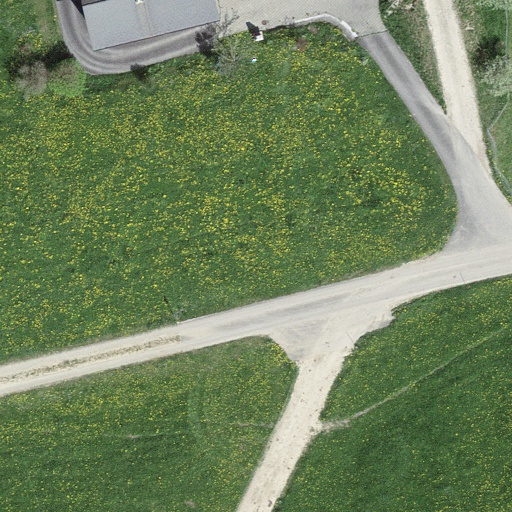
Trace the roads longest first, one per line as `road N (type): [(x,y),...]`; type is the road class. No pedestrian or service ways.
road 1 (track): [(0,380),(314,306)]
road 2 (track): [(249,511),(312,384),(319,358),(314,306)]
road 3 (track): [(314,306),(511,258)]
